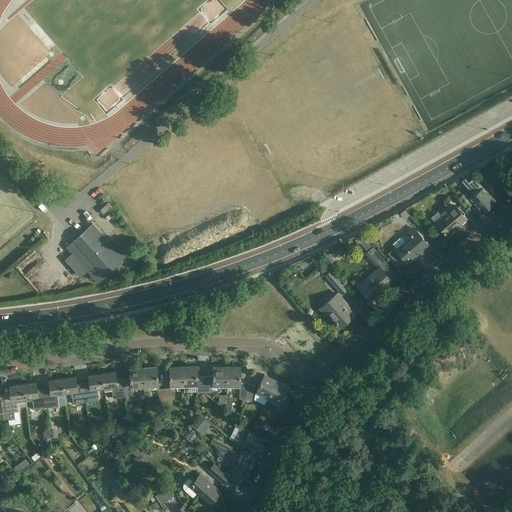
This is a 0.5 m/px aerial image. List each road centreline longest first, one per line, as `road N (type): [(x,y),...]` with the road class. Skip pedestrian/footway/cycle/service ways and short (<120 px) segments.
road 1 (secondary): [(0,321),(127,300),(253,263),(511,132)]
road 2 (residential): [(313,380),(253,341),(160,342),(0,363)]
road 3 (residential): [(313,380),(511,208)]
road 4 (residential): [(245,511),(313,380)]
